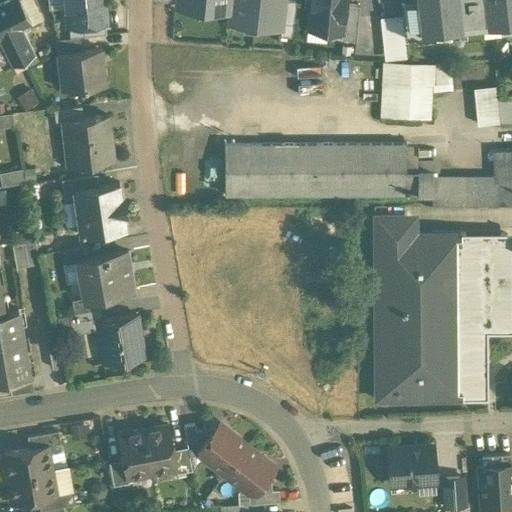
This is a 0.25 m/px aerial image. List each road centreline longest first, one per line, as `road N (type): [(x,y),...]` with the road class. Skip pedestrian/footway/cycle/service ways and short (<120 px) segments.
road 1 (residential): [(140,0),(148,163),(185,378)]
road 2 (residential): [(297,426),(511,415)]
road 3 (residential): [(0,411),(185,378)]
road 4 (residential): [(185,378),(244,386),(297,426)]
